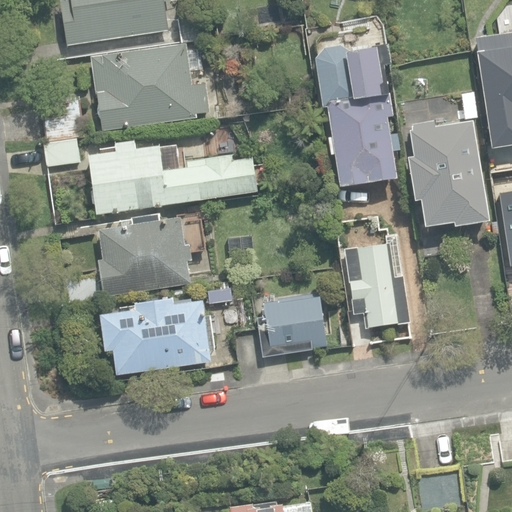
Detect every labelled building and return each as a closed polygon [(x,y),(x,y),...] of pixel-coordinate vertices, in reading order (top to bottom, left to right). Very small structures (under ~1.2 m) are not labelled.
[(61,2),(67,46),(167,32),(163,4),(171,3),(170,0),(71,0),(71,1),(61,2)] [(178,17),(181,42),(215,37),(212,12),(178,17)] [(511,33),(474,39),(491,149),(511,146),(511,33)] [(391,65),(388,43),(369,46),(367,45),(364,44),(361,44),(358,44),(355,45),(353,47),(351,49),(351,53),(340,46),(323,48),(315,59),(323,109),(327,109),(331,138),(328,139),(331,156),(334,155),(339,188),(398,179),(394,152),(401,151),(398,133),(390,134),(388,117),(394,116),(389,83),(382,66),(391,65)] [(99,94),(104,132),(198,119),(197,115),(212,113),(208,84),(193,86),(187,45),(92,58),(97,94),(99,94)] [(41,105),(47,143),(77,139),(85,137),(79,99),(41,105)] [(420,201),(424,228),(454,223),(455,227),(488,221),(472,121),(435,127),(434,121),(410,125),(415,156),(407,158),(414,202),(420,201)] [(77,139),(47,143),(43,144),(47,168),(81,162),(77,139)] [(87,157),(96,218),(257,194),(252,158),(234,161),(233,155),(205,160),(206,165),(164,172),(160,147),(136,151),(135,143),(115,146),(116,153),(87,157)] [(99,261),(103,298),(191,286),(188,263),(191,262),(189,246),(183,246),(179,219),(159,222),(158,215),(129,219),(130,226),(98,230),(102,260),(99,261)] [(347,312),(351,344),(370,341),(368,328),(408,323),(397,234),(388,235),(389,244),(345,250),(352,311),(347,312)] [(61,279),(64,305),(101,300),(98,274),(61,279)] [(216,291),(217,303),(233,301),(232,289),(216,291)] [(257,318),(263,359),(313,352),(312,349),(326,347),(319,294),(278,299),(279,303),(263,305),(264,317),(257,318)] [(112,352),(116,376),(211,362),(202,301),(174,305),(173,298),(134,304),(135,310),(99,315),(105,353),(112,352)] [(511,460),(501,462),(505,499),(511,498),(511,460)] [(415,474),(420,511),(429,511),(469,507),(464,467),(415,474)] [(309,511),(308,502),(253,509),(252,505),(227,508),(227,511),(309,511)]
